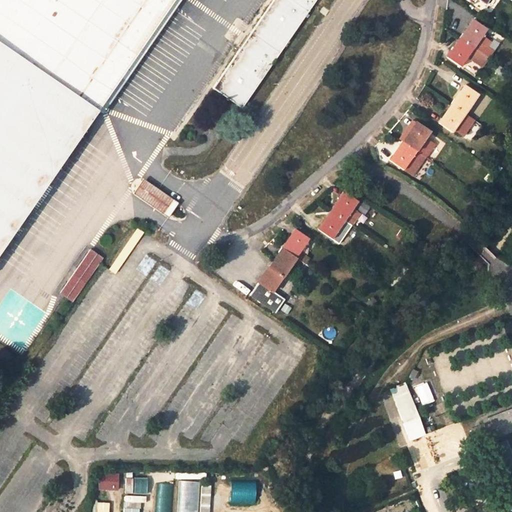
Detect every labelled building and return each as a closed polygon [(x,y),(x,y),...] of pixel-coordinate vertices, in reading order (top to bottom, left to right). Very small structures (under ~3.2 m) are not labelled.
[(0,0),(0,244),(171,0),(0,0)] [(238,109),(313,0),(270,0),(209,88),(238,109)] [(459,38),(473,47),(486,29),(472,20),(459,38)] [(446,57),(460,66),(467,56),(481,66),(487,57),(473,47),(459,38),(446,57)] [(450,104),(463,113),(476,94),(463,85),(450,104)] [(463,113),(450,104),(438,122),(451,131),(453,128),(462,134),(472,119),(463,113)] [(415,122),(402,141),(415,150),(424,136),(433,142),(437,137),(428,131),(415,122)] [(402,169),(415,150),(402,141),(389,160),(402,169)] [(136,188),(153,200),(162,206),(163,204),(170,209),(175,202),(142,179),(136,188)] [(343,191),(330,210),(345,220),(352,225),(360,214),(353,208),(358,202),(343,191)] [(166,215),(170,209),(163,204),(162,206),(153,200),(150,203),(166,215)] [(363,215),(369,208),(362,202),(356,210),(363,215)] [(332,239),(345,220),(330,210),(317,229),(332,239)] [(106,265),(111,269),(140,229),(134,225),(106,265)] [(294,229),(282,247),(295,256),(304,262),(308,256),(299,250),(307,238),(294,229)] [(69,297),(100,254),(87,245),(57,288),(69,297)] [(273,260),(259,281),(274,291),(276,288),(274,287),(295,256),(282,247),(273,260)] [(273,292),(274,291),(259,281),(250,293),(250,295),(275,312),(276,312),(284,299),(273,292)] [(390,389),(409,439),(423,434),(403,382),(395,385),(396,387),(390,389)] [(511,408),(482,420),(489,438),(511,429),(511,408)] [(488,447),(507,497),(511,495),(511,461),(504,441),(488,447)] [(97,474),(96,489),(117,489),(117,474),(97,474)] [(123,477),(123,494),(144,494),(145,478),(123,477)] [(207,511),(208,482),(174,481),(173,511),(207,511)] [(253,503),(253,481),(228,481),(228,503),(253,503)] [(154,483),(153,511),(169,511),(170,483),(154,483)] [(144,503),(144,495),(121,495),(121,511),(137,511),(137,503),(144,503)] [(107,511),(108,502),(93,502),(92,511),(107,511)]
